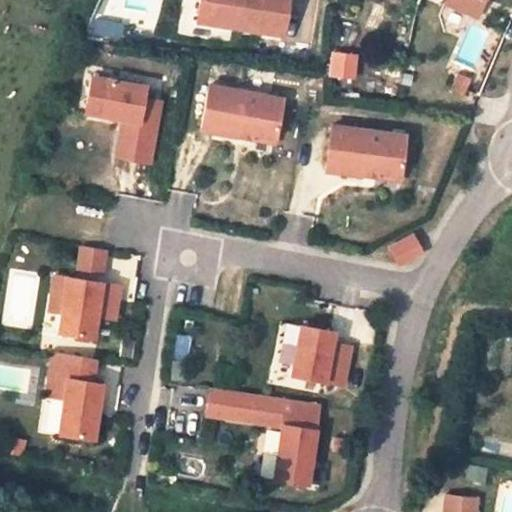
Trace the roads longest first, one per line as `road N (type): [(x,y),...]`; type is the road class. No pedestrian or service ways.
road 1 (residential): [(414,295),(165,246),(132,456)]
road 2 (residential): [(414,295),(374,511)]
road 3 (residential): [(511,168),(459,223),(414,295)]
